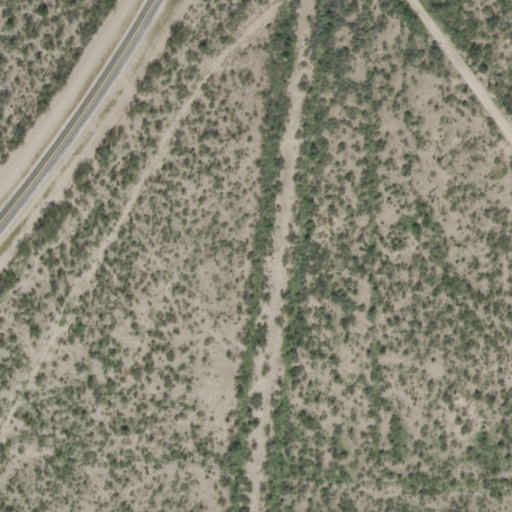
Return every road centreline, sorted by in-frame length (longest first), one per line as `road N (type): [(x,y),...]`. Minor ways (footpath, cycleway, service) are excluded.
road 1 (track): [(309,0),(257,511)]
road 2 (secondary): [(0,229),(130,48),(154,0)]
road 3 (track): [(511,215),(366,0)]
